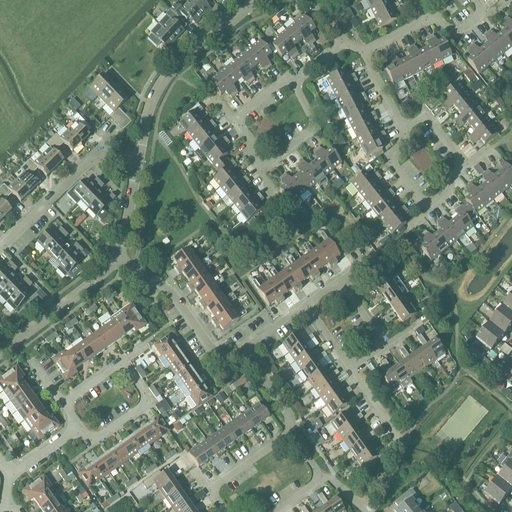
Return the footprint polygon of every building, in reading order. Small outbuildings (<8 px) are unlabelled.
[(190,0),(187,3),(203,17),(210,9),(199,0),(190,0)] [(365,0),(364,0),(369,10),(385,2),(384,0),(365,0)] [(394,5),(388,7),(385,2),(369,10),(374,20),(376,19),(399,8),(397,4),(394,5)] [(196,25),(203,17),(187,3),(180,11),(174,6),(169,11),(180,21),(185,15),(196,25)] [(400,11),(399,8),(376,19),(374,20),(380,30),(396,22),(392,16),(398,13),(398,12),(400,11)] [(180,21),(169,11),(165,16),(166,17),(158,25),(175,41),(184,32),(176,25),(180,21)] [(295,24),(312,45),(315,43),(313,40),(314,40),(310,35),(314,31),(303,17),(295,24)] [(511,23),(509,20),(508,20),(506,18),(503,21),(511,31),(511,23)] [(511,48),(511,31),(503,21),(500,23),(502,25),(501,26),(505,31),(501,35),(511,49),(511,48)] [(286,31),(297,45),(302,41),(306,46),(307,45),(309,48),(312,45),(295,24),(286,31)] [(175,41),(158,25),(150,34),(151,35),(147,39),(156,48),(160,43),(167,50),(175,41)] [(278,37),(295,58),(298,56),(296,54),(297,53),(293,48),(297,45),(286,31),(278,37)] [(511,49),(501,35),(496,38),(492,34),(491,34),(489,32),(486,34),(503,56),(511,49)] [(503,56),(486,34),(483,36),(485,39),(484,39),(488,44),(483,48),(495,62),(503,56)] [(451,57),(443,41),(437,44),(434,39),(432,36),(429,38),(441,62),(451,57)] [(278,37),(269,44),(281,58),(286,54),(289,59),(290,59),(292,61),(295,58),(278,37)] [(441,62),(429,38),(426,40),(427,43),(426,43),(429,48),(424,51),(432,67),(441,62)] [(251,48),(267,70),(271,67),(269,65),(269,64),(265,59),(271,55),(259,41),(251,48)] [(495,62),(483,48),(479,52),(475,47),(474,48),(473,45),(470,48),(487,69),(495,62)] [(432,67),(424,51),(418,54),(415,49),(413,46),(410,48),(422,72),(432,67)] [(222,48),(215,55),(217,58),(225,52),(222,48)] [(242,55),(253,69),(258,65),(262,70),(263,70),(264,72),(267,70),(251,48),(242,55)] [(422,72),(410,48),(406,50),(407,50),(408,53),(407,53),(410,59),(404,61),(413,77),(422,72)] [(487,69),(470,48),(467,50),(468,52),(468,53),(472,58),(467,62),(478,76),(487,69)] [(234,62),(251,83),(254,81),(252,79),(253,78),(249,73),(253,69),(242,55),(234,62)] [(413,77),(404,61),(399,64),(396,58),(395,59),(394,56),(391,58),(403,82),(413,77)] [(403,82),(391,58),(387,60),(389,62),(388,63),(391,68),(385,71),(393,87),(403,82)] [(225,69),(237,83),(241,79),(245,84),(246,83),(248,86),(251,83),(234,62),(225,69)] [(217,75),(234,97),(237,94),(235,92),(236,91),(232,87),(237,83),(225,69),(217,75)] [(331,91),(355,79),(353,75),(351,77),(350,76),(345,79),(342,73),(326,82),(331,91)] [(217,75),(208,82),(220,97),(225,93),(228,98),(229,97),(231,99),(234,97),(217,75)] [(89,89),(97,97),(111,84),(103,76),(89,89)] [(336,101),(352,93),(349,88),(355,85),(354,84),(357,82),(355,79),(331,91),(336,101)] [(105,106),(119,93),(111,84),(97,97),(105,106)] [(465,93),(457,84),(443,95),(447,100),(443,104),(440,106),(443,110),(465,93)] [(109,118),(113,123),(123,114),(119,110),(127,101),(119,93),(105,106),(113,114),(109,118)] [(341,112),(365,98),(363,95),(360,96),(355,98),(352,93),(336,101),(341,112)] [(471,101),(465,93),(443,110),(445,112),(448,111),(453,107),(457,112),(471,101)] [(346,120),(362,112),(359,107),(365,104),(364,103),(367,102),(365,98),(341,112),(346,120)] [(471,101),(457,112),(460,117),(456,121),(454,123),(456,126),(478,109),(471,101)] [(402,103),(398,106),(401,112),(406,109),(402,103)] [(186,133),(199,122),(196,117),(201,113),(200,112),(202,111),(200,107),(179,124),(186,133)] [(478,109),(456,126),(458,129),(461,127),(461,128),(466,124),(470,129),(485,118),(478,109)] [(351,130),(375,118),(373,114),(370,115),(364,118),(362,112),(346,120),(351,130)] [(127,118),(123,114),(113,123),(118,127),(127,118)] [(68,132),(80,145),(89,136),(81,128),(85,124),(77,115),(73,119),(77,123),(68,132)] [(131,123),(127,118),(118,127),(122,131),(131,123)] [(356,140),(372,132),(369,126),(374,123),(377,121),(375,118),(351,130),(356,140)] [(485,118),(470,129),(474,134),(469,138),(470,138),(467,140),(470,143),(491,126),(485,118)] [(186,133),(193,141),(213,125),(211,122),(209,124),(208,123),(203,127),(199,122),(186,133)] [(199,150),(213,139),(209,134),(214,130),(214,129),(216,128),(213,125),(193,141),(199,150)] [(498,135),(491,126),(470,143),(472,146),(475,144),(475,145),(480,141),(484,146),(498,135)] [(72,153),(80,145),(68,132),(59,140),(56,136),(51,140),(59,149),(64,145),(72,153)] [(361,149),(385,137),(383,133),(380,135),(380,134),(374,137),(372,132),(356,140),(361,149)] [(361,149),(366,159),(382,151),(379,145),(384,142),(387,140),(385,137),(361,149)] [(199,150),(206,158),(227,141),(225,138),(222,140),(222,139),(216,143),(213,139),(199,150)] [(42,156),(54,170),(63,161),(55,153),(59,149),(51,140),(47,144),(50,148),(42,156)] [(221,159),(226,155),(223,151),(228,147),(227,146),(229,144),(227,141),(206,158),(213,166),(221,159)] [(341,165),(330,150),(325,154),(321,149),(320,150),(318,147),(315,150),(333,171),(341,165)] [(345,157),(340,147),(335,150),(341,159),(345,157)] [(333,171),(315,150),(312,152),(314,155),(313,155),(317,160),(313,164),(324,178),(333,171)] [(211,167),(218,176),(234,164),(231,161),(228,164),(224,159),(227,156),(226,155),(221,159),(213,166),(211,167)] [(46,178),(54,170),(42,156),(33,165),(30,161),(25,165),(33,174),(38,169),(46,178)] [(508,189),(511,186),(511,173),(501,160),(497,163),(499,165),(499,166),(503,171),(497,175),(508,189)] [(324,178),(313,164),(308,168),(304,163),(303,163),(302,161),(299,164),(316,185),(319,188),(327,181),(324,178)] [(212,181),(219,189),(233,178),(229,173),(234,169),(234,168),(236,167),(234,164),(218,176),(212,181)] [(316,185),(299,164),(296,166),(297,168),(297,169),(301,174),(296,178),(307,192),(316,185)] [(29,178),(33,174),(25,165),(21,169),(24,173),(16,182),(28,195),(37,186),(29,178)] [(508,189),(497,175),(493,178),(489,173),(489,174),(487,172),(484,174),(501,195),(508,189)] [(351,185),(358,193),(379,177),(376,174),(374,175),(368,179),(364,174),(351,185)] [(501,195),(484,174),(481,177),(483,179),(482,179),(486,184),(481,188),(493,202),(501,195)] [(307,192),(296,178),(291,182),(287,176),(286,177),(285,175),(282,177),(299,198),(307,192)] [(299,198),(282,177),(279,180),(280,182),(284,187),(279,191),(290,205),(299,198)] [(364,202),(378,191),(375,186),(379,182),(379,181),(381,180),(379,177),(358,193),(364,202)] [(226,198),(247,181),(245,178),(243,179),(242,179),(237,182),(233,178),(219,189),(226,198)] [(76,206),(81,202),(94,189),(86,181),(82,185),(80,182),(66,196),(76,206)] [(233,206),(247,194),(243,190),(248,186),(247,185),(249,183),(247,181),(226,198),(233,206)] [(28,195),(16,182),(7,190),(3,186),(0,189),(0,191),(7,199),(12,194),(20,203),(28,195)] [(493,202),(481,188),(477,192),(473,187),(472,187),(470,185),(467,187),(483,210),(493,202)] [(483,210),(467,187),(464,190),(466,192),(465,193),(469,198),(465,201),(467,204),(476,217),(477,216),(476,215),(483,210)] [(101,196),(94,189),(81,202),(88,209),(101,196)] [(7,199),(0,191),(0,217),(2,220),(10,212),(2,203),(7,199)] [(371,210),(392,194),(390,191),(388,192),(387,191),(382,195),(378,191),(364,202),(371,210)] [(117,196),(113,192),(109,197),(113,200),(117,196)] [(239,214),(261,197),(258,194),(256,196),(255,195),(251,199),(247,194),(233,206),(239,214)] [(378,218),(392,207),(388,203),(393,199),(393,198),(395,197),(392,194),(371,210),(378,218)] [(109,204),(101,196),(88,209),(96,217),(109,204)] [(239,214),(246,223),(261,212),(257,207),(262,203),(261,202),(263,201),(261,197),(239,214)] [(208,202),(204,206),(209,211),(212,208),(208,202)] [(458,206),(456,208),(472,229),(473,228),(469,223),(476,217),(467,204),(461,209),(458,206)] [(314,206),(309,211),(310,212),(313,215),(318,211),(314,206)] [(378,218),(385,227),(406,210),(403,207),(401,209),(401,208),(396,212),(392,207),(378,218)] [(458,218),(453,221),(464,235),(472,229),(456,208),(453,210),(455,212),(454,213),(458,218)] [(385,227),(392,236),(406,225),(402,220),(406,216),(406,215),(408,214),(406,210),(385,227)] [(300,211),(295,216),(299,221),(304,217),(300,211)] [(464,235),(453,221),(449,225),(445,220),(444,221),(442,219),(439,221),(456,242),(464,235)] [(456,242),(439,221),(436,224),(438,226),(437,226),(441,231),(436,235),(447,249),(456,242)] [(45,251),(58,238),(50,231),(37,243),(45,251)] [(70,235),(66,231),(61,235),(65,239),(70,235)] [(447,249),(436,235),(432,238),(428,234),(427,234),(425,232),(422,235),(439,255),(447,249)] [(320,248),(334,267),(337,265),(334,261),(339,257),(323,234),(320,236),(325,244),(320,248)] [(439,255),(422,235),(419,237),(421,239),(420,240),(424,245),(419,248),(431,262),(439,255)] [(390,240),(388,236),(380,242),(382,246),(390,240)] [(65,246),(58,238),(45,251),(52,259),(65,246)] [(173,270),(175,273),(195,259),(190,253),(198,247),(196,244),(172,261),(177,267),(173,270)] [(330,269),(334,267),(320,248),(313,253),(307,245),(304,247),(310,254),(321,270),(327,265),(330,269)] [(473,245),(464,252),(467,256),(468,257),(477,250),(476,250),(474,247),(473,245)] [(73,254),(65,246),(53,259),(52,259),(60,266),(73,254)] [(81,246),(76,250),(80,255),(85,250),(81,246)] [(310,254),(304,247),(302,248),(308,256),(302,260),(310,271),(316,279),(319,277),(317,273),(321,270),(310,254)] [(81,262),(73,254),(60,266),(56,270),(65,278),(81,262)] [(313,282),(316,279),(310,271),(302,260),(295,265),(290,257),(287,259),(303,282),(310,278),(313,282)] [(207,259),(199,264),(195,259),(175,273),(178,277),(182,274),(186,279),(209,262),(207,259)] [(303,282),(287,259),(284,261),(290,269),(285,272),(297,291),(298,292),(302,290),(299,286),(303,282)] [(12,260),(5,266),(9,270),(11,269),(15,264),(12,260)] [(211,265),(209,262),(186,279),(190,285),(185,288),(188,291),(208,277),(203,271),(211,265)] [(5,266),(2,263),(0,264),(0,279),(7,272),(9,270),(5,266)] [(38,269),(32,263),(28,267),(34,274),(38,269)] [(295,294),(298,292),(297,291),(285,272),(278,277),(272,269),(269,271),(286,295),(292,290),(295,294)] [(286,295),(269,271),(267,273),(272,281),(266,285),(281,305),(284,302),(282,298),(286,295)] [(0,294),(15,280),(7,272),(0,279),(0,294)] [(402,285),(395,276),(377,288),(383,297),(402,285)] [(221,280),(219,277),(211,283),(208,277),(188,291),(190,294),(194,292),(198,297),(221,280)] [(22,288),(15,280),(0,294),(0,297),(6,304),(10,299),(22,288)] [(198,305),(200,308),(220,294),(215,288),(223,283),(221,280),(198,297),(202,302),(198,305)] [(277,308),(281,305),(266,285),(260,290),(255,282),(251,284),(268,307),(274,303),(277,308)] [(402,285),(383,297),(389,306),(404,297),(408,294),(402,285)] [(30,296),(23,288),(10,299),(6,304),(14,312),(30,296)] [(234,297),(232,294),(224,300),(220,294),(200,308),(203,312),(207,309),(211,314),(234,297)] [(210,323),(213,326),(232,312),(228,306),(236,300),(235,299),(234,297),(211,314),(215,320),(210,323)] [(389,306),(396,315),(398,314),(410,305),(404,297),(389,306)] [(511,300),(508,297),(507,298),(509,300),(503,307),(511,313),(511,300)] [(39,303),(35,299),(29,304),(33,309),(39,303)] [(398,314),(396,315),(402,324),(416,314),(410,305),(398,314)] [(496,313),(495,314),(511,327),(511,325),(511,313),(503,307),(498,314),(496,313)] [(123,316),(133,330),(134,333),(144,326),(131,308),(122,314),(121,314),(123,317),(123,316)] [(122,314),(120,312),(111,319),(123,337),(133,330),(123,316),(123,317),(121,314),(122,314)] [(237,318),(232,312),(213,326),(216,330),(220,327),(223,332),(247,315),(244,312),(237,318)] [(511,327),(495,314),(494,315),(496,317),(489,325),(503,336),(511,327)] [(123,337),(111,319),(101,326),(104,330),(113,344),(123,337)] [(503,336),(489,325),(484,331),(482,330),(480,332),(483,334),(496,345),(503,336)] [(104,330),(94,337),(104,351),(113,344),(104,330)] [(496,345),(483,334),(477,341),(491,352),(496,345)] [(296,335),(282,345),(288,354),(303,344),(296,335)] [(94,337),(84,344),(94,358),(104,351),(94,337)] [(156,347),(163,357),(174,349),(171,345),(172,345),(168,339),(156,347)] [(435,340),(426,347),(436,361),(445,355),(445,354),(435,340)] [(94,358),(84,344),(74,350),(84,365),(94,358)] [(303,344),(288,354),(289,355),(295,363),(309,353),(303,344)] [(500,351),(504,354),(509,348),(505,345),(500,351)] [(426,347),(416,354),(425,367),(426,368),(436,361),(426,347)] [(159,360),(166,370),(170,367),(182,358),(178,353),(177,353),(174,349),(159,360)] [(65,357),(64,357),(74,372),(74,371),(75,371),(83,365),(84,365),(74,350),(65,357)] [(309,353),(295,363),(301,372),(315,362),(309,353)] [(416,354),(409,360),(409,361),(410,362),(419,374),(426,368),(425,367),(416,354)] [(54,362),(67,380),(76,373),(75,371),(74,371),(74,372),(64,357),(65,357),(63,355),(54,362)] [(182,358),(170,367),(177,377),(188,369),(185,365),(186,364),(182,358)] [(409,360),(400,366),(410,380),(419,374),(410,362),(409,361),(409,360)] [(315,362),(301,372),(307,381),(321,371),(315,362)] [(400,366),(391,373),(401,387),(403,390),(412,384),(410,380),(400,366)] [(191,373),(188,369),(177,377),(172,380),(179,390),(196,378),(192,372),(191,373)] [(0,381),(0,385),(4,392),(20,380),(23,379),(16,370),(0,381)] [(321,371),(307,381),(313,389),(327,379),(321,371)] [(391,373),(381,380),(392,394),(401,387),(391,373)] [(200,384),(196,378),(179,390),(186,399),(202,388),(199,384),(200,384)] [(244,378),(238,382),(241,387),(247,383),(244,378)] [(327,379),(313,389),(320,398),(334,388),(327,379)] [(3,393),(10,402),(27,390),(20,380),(4,392),(3,393)] [(191,397),(197,407),(210,398),(206,392),(205,393),(202,388),(191,397)] [(334,388),(320,398),(326,407),(340,397),(334,388)] [(34,400),(27,390),(10,402),(17,412),(34,400)] [(220,394),(215,398),(218,402),(224,399),(220,394)] [(346,406),(340,397),(326,407),(332,416),(346,406)] [(41,410),(34,400),(17,412),(24,422),(41,410)] [(296,401),(291,404),(296,411),(301,408),(296,401)] [(250,411),(260,425),(269,419),(259,404),(250,411)] [(48,419),(41,410),(24,422),(31,431),(32,430),(48,419)] [(250,411),(241,417),(251,431),(260,425),(250,411)] [(337,433),(351,423),(345,414),(331,424),(337,433)] [(232,423),(242,437),(251,431),(241,417),(232,423)] [(48,419),(32,430),(39,440),(57,427),(50,418),(48,419)] [(153,424),(149,427),(157,439),(167,432),(158,419),(152,423),(153,424)] [(322,426),(318,420),(307,427),(309,429),(306,432),(309,436),(322,426)] [(223,430),(233,444),(242,437),(232,423),(223,430)] [(357,432),(351,423),(337,433),(343,442),(357,432)] [(144,429),(138,433),(147,446),(157,439),(149,427),(145,430),(144,429)] [(223,430),(214,436),(223,450),(233,444),(223,430)] [(343,442),(349,450),(350,451),(364,441),(357,432),(343,442)] [(150,450),(138,433),(133,437),(133,438),(129,441),(138,452),(141,457),(150,450)] [(214,436),(205,442),(214,457),(223,450),(214,436)] [(125,443),(119,447),(128,459),(138,452),(129,441),(125,444),(125,443)] [(364,441),(350,451),(356,460),(370,450),(364,441)] [(205,442),(197,448),(206,462),(214,457),(205,442)] [(114,452),(110,455),(118,466),(128,459),(119,447),(113,451),(114,452)] [(197,448),(188,454),(198,468),(206,462),(197,448)] [(376,459),(370,450),(356,460),(362,469),(376,459)] [(105,457),(99,461),(107,474),(118,466),(110,455),(106,458),(105,457)] [(511,461),(508,458),(501,466),(503,468),(511,475),(511,461)] [(94,466),(90,469),(98,480),(107,474),(99,461),(93,465),(94,466)] [(505,471),(499,479),(511,489),(511,475),(503,468),(502,470),(505,471)] [(85,470),(79,475),(88,487),(98,480),(90,469),(86,471),(85,470)] [(155,485),(160,492),(174,482),(167,472),(162,475),(159,471),(142,484),(146,490),(155,485)] [(50,488),(43,479),(25,492),(32,501),(34,500),(34,499),(47,490),(48,490),(50,489),(50,488)] [(491,484),(490,485),(506,499),(511,491),(511,489),(499,479),(493,486),(491,484)] [(160,492),(165,499),(179,490),(174,482),(160,492)] [(491,488),(485,495),(500,507),(506,499),(490,485),(489,486),(491,488)] [(51,487),(50,488),(50,489),(48,490),(47,490),(34,499),(34,500),(40,509),(58,497),(51,487)] [(165,499),(172,509),(186,499),(179,490),(165,499)] [(415,511),(419,509),(412,500),(416,496),(412,491),(395,505),(399,510),(395,511),(415,511)] [(58,497),(40,509),(42,511),(57,511),(65,507),(58,497)] [(172,509),(173,511),(185,511),(192,508),(186,499),(172,509)] [(344,511),(336,500),(327,506),(330,511),(344,511)] [(454,502),(448,507),(451,511),(457,506),(454,502)]
